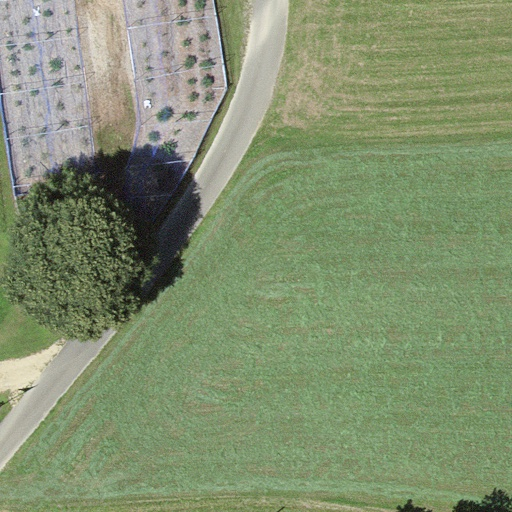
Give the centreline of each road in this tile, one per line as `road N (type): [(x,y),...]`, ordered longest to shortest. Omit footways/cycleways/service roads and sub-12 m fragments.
road 1 (unclassified): [(266,0),(265,33),(223,169),(0,444)]
road 2 (track): [(0,507),(295,511)]
